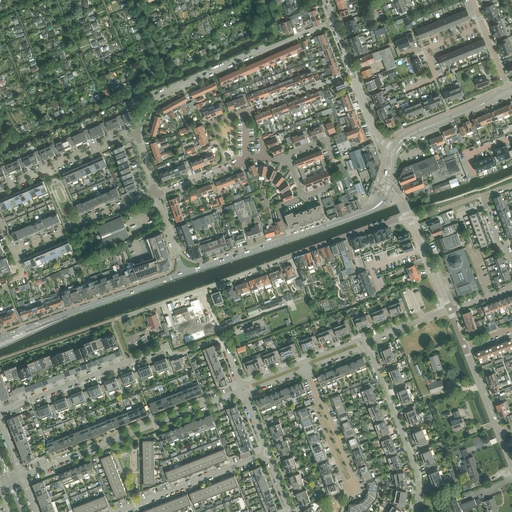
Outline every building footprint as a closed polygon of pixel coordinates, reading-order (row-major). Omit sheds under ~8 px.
[(285,0),(287,4),(284,5),(286,12),(288,11),(289,13),(294,11),(293,9),(296,8),(294,2),(293,0),(285,0)] [(403,0),(399,0),(395,2),(392,3),(394,9),(395,8),(406,4),(405,1),(404,2),(403,0)] [(498,2),(496,0),(493,0),(485,3),(486,7),(484,7),(485,10),(484,10),(486,13),(498,8),(496,9),(494,4),(498,2)] [(120,3),(122,9),(129,7),(127,1),(120,3)] [(340,12),(350,8),(348,3),(338,7),(340,11),(340,12)] [(406,7),(405,4),(406,4),(395,8),(395,10),(396,14),(397,14),(399,13),(400,15),(407,13),(406,11),(409,9),(408,7),(406,7)] [(316,9),(317,9),(315,6),(302,11),(300,12),(295,14),(295,15),(293,15),(297,23),(299,22),(297,17),(303,14),(304,17),(310,15),(311,17),(318,14),(316,9)] [(350,8),(340,12),(341,17),(350,14),(349,11),(351,10),(351,8),(350,8)] [(498,8),(486,13),(487,16),(488,16),(488,19),(491,18),(492,21),(503,16),(502,13),(500,13),(498,8)] [(470,19),(467,10),(461,12),(465,21),(470,19)] [(465,21),(461,12),(456,14),(460,23),(465,21)] [(318,14),(311,17),(312,18),(307,20),(304,21),(305,24),(307,24),(308,23),(320,19),(318,14)] [(460,23),(456,14),(451,16),(455,25),(460,23)] [(282,23),(278,25),(281,32),(285,31),(287,35),(293,33),(290,26),(294,25),(296,24),(297,23),(293,15),(285,19),(286,21),(282,23)] [(455,25),(451,16),(446,18),(450,27),(455,25)] [(492,28),(492,29),(493,32),(506,27),(504,21),(505,21),(504,17),(492,22),(494,25),(491,26),(492,28)] [(355,18),(346,22),(348,28),(357,25),(355,18)] [(450,27),(446,18),(441,20),(445,29),(450,27)] [(445,29),(441,20),(436,22),(440,31),(445,29)] [(440,31),(436,22),(431,24),(435,33),(440,31)] [(435,33),(431,24),(426,26),(430,35),(435,33)] [(348,28),(350,34),(359,31),(357,25),(348,28)] [(384,26),(374,29),(377,36),(386,33),(384,26)] [(430,35),(426,26),(421,28),(425,37),(430,35)] [(506,27),(493,32),(494,35),(495,35),(496,37),(498,36),(499,39),(511,35),(509,31),(508,32),(506,27)] [(425,37),(421,28),(416,30),(419,39),(425,37)] [(403,38),(395,41),(399,49),(403,48),(407,47),(407,46),(411,45),(410,43),(415,41),(411,32),(402,36),(403,38)] [(313,37),(315,42),(328,38),(326,33),(313,37)] [(511,39),(511,38),(511,36),(500,40),(501,44),(499,44),(500,47),(499,47),(500,50),(511,45),(511,42),(511,40),(511,39)] [(351,42),(352,47),(361,43),(366,42),(364,37),(351,42)] [(322,45),(329,43),(328,38),(315,42),(316,44),(318,43),(319,46),(321,45),(322,45)] [(487,48),(484,39),(478,41),(482,50),(487,48)] [(482,50),(478,41),(473,43),(477,52),(482,50)] [(299,43),(294,45),(297,52),(302,50),(299,43)] [(322,47),(317,48),(319,52),(331,47),(329,43),(322,45),(322,47)] [(477,52),(473,43),(468,45),(472,54),(477,52)] [(138,47),(141,53),(146,50),(143,44),(138,47)] [(294,45),(289,48),(292,55),(297,52),(294,45)] [(472,54),(468,45),(463,47),(467,56),(472,54)] [(511,45),(500,50),(502,53),(503,55),(505,55),(507,58),(511,55),(511,45)] [(367,46),(354,51),(356,56),(365,53),(364,52),(368,51),(367,46)] [(325,56),(333,53),(331,47),(319,52),(320,56),(325,54),(325,56)] [(390,47),(372,53),(375,62),(383,59),(387,70),(393,68),(397,66),(396,64),(390,47)] [(467,56),(463,47),(458,49),(462,58),(467,56)] [(289,48),(283,50),(286,57),(292,55),(289,48)] [(462,58),(458,49),(453,51),(457,60),(462,58)] [(280,51),(278,52),(281,59),(284,58),(286,57),(283,50),(281,51),(280,51)] [(457,60),(453,51),(448,53),(452,62),(457,60)] [(278,52),(273,55),(276,62),(281,59),(278,52)] [(326,57),(322,59),(323,62),(335,58),(333,53),(325,56),(326,57)] [(365,56),(357,59),(359,65),(360,68),(368,65),(367,64),(375,62),(372,53),(365,56)] [(452,62),(448,53),(443,55),(447,64),(452,62)] [(273,55),(267,57),(270,64),(276,62),(273,55)] [(415,55),(408,58),(410,62),(411,61),(415,73),(423,70),(419,58),(416,59),(416,58),(415,56),(415,55)] [(447,64),(443,55),(438,57),(442,66),(447,64)] [(267,57),(262,59),(265,66),(270,64),(267,57)] [(262,59),(257,62),(260,69),(265,66),(262,59)] [(487,59),(482,61),(487,74),(492,72),(487,59)] [(257,62),(251,64),(254,71),(260,69),(257,62)] [(330,67),(325,69),(326,72),(327,72),(339,67),(337,62),(329,65),(330,67)] [(251,64),(246,66),(249,74),(254,71),(251,64)] [(311,65),(308,66),(309,70),(310,72),(306,73),(309,81),(315,79),(312,72),(313,71),(311,65)] [(246,66),(241,69),(244,76),(246,81),(248,80),(246,75),(249,74),(246,66)] [(364,78),(372,75),(371,72),(373,71),(372,68),(370,69),(370,68),(362,72),(364,78)] [(387,70),(381,72),(383,77),(389,75),(390,79),(396,76),(393,68),(387,70)] [(241,69),(235,71),(238,78),(244,76),(241,69)] [(291,69),(289,70),(292,78),(289,80),(292,87),(297,85),(293,75),(292,71),(291,69)] [(235,71),(230,73),(233,81),(238,78),(235,71)] [(284,76),(282,72),(281,73),(281,75),(283,79),(287,89),(292,87),(289,80),(286,81),(284,75),(284,76)] [(230,73),(225,76),(228,83),(233,81),(230,73)] [(299,73),(293,75),(297,85),(302,83),(299,73)] [(300,75),(303,83),(309,81),(306,73),(300,75)] [(225,76),(219,78),(222,85),(228,83),(225,76)] [(276,85),(273,76),(270,77),(276,93),(282,91),(279,83),(276,85)] [(478,87),(485,85),(489,84),(486,76),(475,80),(478,87)] [(268,87),(271,95),(276,93),(270,77),(268,78),(271,86),(268,87)] [(373,80),(366,83),(369,91),(383,85),(379,77),(373,80)] [(262,80),(265,88),(262,90),(265,97),(270,95),(264,79),(262,80)] [(335,92),(336,92),(337,95),(338,95),(338,96),(340,95),(338,91),(346,88),(344,81),(336,84),(337,88),(334,89),(335,92)] [(254,83),(260,99),(265,97),(262,90),(259,91),(258,86),(258,87),(256,82),(254,83)] [(458,82),(453,84),(454,87),(458,98),(462,96),(461,96),(463,95),(459,85),(458,82)] [(252,84),(255,92),(252,93),(255,101),(260,99),(254,83),(252,84)] [(211,90),(209,85),(203,87),(205,93),(208,91),(211,97),(214,96),(212,93),(211,90)] [(453,85),(448,87),(449,89),(453,99),(454,99),(455,99),(458,98),(454,87),(453,85)] [(244,87),(246,93),(249,100),(250,103),(255,101),(252,93),(250,94),(246,86),(244,87)] [(453,99),(449,89),(443,91),(447,102),(451,101),(451,100),(453,99)] [(322,90),(319,91),(314,93),(318,104),(322,102),(320,99),(321,98),(321,97),(324,96),(322,90)] [(327,90),(323,92),(326,101),(329,100),(328,97),(331,96),(332,96),(331,93),(328,94),(327,90)] [(382,91),(372,95),(375,101),(384,97),(383,94),(384,93),(383,91),(382,91)] [(246,93),(237,96),(238,99),(241,106),(247,103),(246,101),(249,100),(246,93)] [(315,105),(318,104),(314,93),(309,95),(312,102),(313,102),(315,105)] [(337,101),(338,103),(341,102),(342,102),(343,102),(343,101),(350,98),(349,94),(343,96),(341,96),(342,99),(337,101)] [(309,95),(308,95),(303,97),(307,108),(308,108),(307,106),(310,105),(309,103),(312,102),(309,95)] [(443,104),(439,95),(433,97),(437,106),(439,105),(443,104)] [(188,101),(185,96),(179,99),(186,112),(188,111),(185,105),(186,105),(185,102),(188,101)] [(303,106),(304,110),(307,108),(303,97),(298,99),(301,106),(303,106)] [(387,100),(385,100),(384,97),(375,101),(377,107),(386,103),(388,103),(387,100)] [(428,99),(428,97),(428,98),(432,108),(435,107),(435,106),(437,106),(433,97),(428,99)] [(344,106),(345,106),(352,103),(350,98),(343,101),(343,102),(342,102),(341,102),(342,105),(340,106),(341,108),(343,107),(343,108),(344,107),(343,106),(344,106)] [(432,108),(428,98),(422,100),(426,110),(428,109),(428,110),(432,108)] [(186,112),(179,99),(173,102),(177,109),(182,107),(185,113),(186,112)] [(241,106),(238,99),(233,101),(235,108),(241,106)] [(298,99),(297,99),(292,101),(297,113),(301,111),(299,107),(301,106),(298,99)] [(227,103),(229,110),(235,108),(233,101),(227,103)] [(292,110),(293,114),(297,113),(292,101),(288,103),(290,110),(292,110)] [(177,109),(173,102),(168,105),(175,118),(176,117),(174,113),(175,113),(174,111),(177,109)] [(222,102),(214,105),(214,106),(217,115),(223,112),(222,109),(224,108),(222,102)] [(415,104),(415,103),(419,113),(422,112),(424,111),(421,102),(415,104)] [(292,116),(287,103),(282,105),(286,116),(289,115),(289,117),(292,116)] [(419,113),(415,103),(409,105),(413,115),(415,114),(415,115),(419,113)] [(377,110),(379,115),(388,111),(387,108),(391,106),(390,104),(377,110)] [(170,113),(173,119),(175,118),(168,105),(162,108),(164,113),(167,112),(168,114),(170,113)] [(214,105),(208,107),(208,108),(209,110),(212,117),(217,115),(214,106),(214,105)] [(286,116),(282,105),(276,107),(281,119),(282,119),(282,118),(281,114),(284,113),(285,116),(286,116)] [(413,115),(409,105),(404,107),(408,118),(412,116),(413,115)] [(506,106),(500,108),(504,117),(505,119),(510,116),(509,114),(506,106)] [(208,107),(202,110),(203,112),(206,119),(212,117),(209,110),(208,108),(208,107)] [(271,109),(274,117),(277,116),(280,123),(282,123),(281,119),(276,107),(271,109)] [(500,108),(495,110),(498,119),(504,117),(500,108)] [(273,117),(270,109),(265,111),(270,123),(272,122),(271,121),(274,120),(273,117)] [(344,119),(346,119),(357,115),(355,110),(349,112),(347,113),(348,116),(347,116),(346,117),(346,116),(344,117),(344,119)] [(489,113),(493,121),(494,124),(499,122),(498,119),(495,110),(489,113)] [(265,111),(260,113),(264,123),(265,125),(270,123),(265,111)] [(387,114),(389,113),(388,111),(379,115),(381,120),(388,117),(387,114)] [(132,122),(128,112),(119,115),(123,124),(126,123),(126,124),(132,122)] [(264,123),(260,113),(255,115),(259,127),(261,127),(262,126),(261,124),(264,123)] [(488,126),(490,125),(489,122),(493,121),(489,113),(484,115),(487,123),(488,126)] [(121,125),(123,124),(119,115),(111,119),(116,129),(121,127),(121,125)] [(161,117),(156,115),(154,122),(159,123),(162,124),(165,125),(166,122),(163,121),(163,120),(160,120),(161,117)] [(357,115),(346,119),(348,124),(350,123),(351,122),(351,123),(359,120),(357,115)] [(385,120),(386,122),(386,123),(387,124),(388,126),(389,126),(389,128),(392,127),(391,125),(392,125),(395,124),(394,120),(396,119),(396,117),(395,115),(392,116),(393,117),(385,120)] [(484,115),(479,117),(478,117),(481,125),(482,125),(487,123),(484,115)] [(472,119),(476,128),(481,125),(478,117),(472,119)] [(110,131),(116,129),(111,119),(103,122),(107,131),(109,130),(110,131)] [(471,130),(476,142),(480,140),(474,127),(472,127),(469,121),(468,121),(466,121),(466,122),(463,123),(464,126),(459,128),(462,135),(467,134),(466,132),(471,130)] [(104,133),(107,131),(103,122),(95,126),(99,136),(105,134),(104,133)] [(327,124),(326,123),(323,124),(325,130),(328,129),(330,133),(329,133),(330,133),(336,131),(335,131),(332,122),(327,124)] [(325,130),(323,124),(315,127),(318,137),(324,135),(322,131),(325,130)] [(202,125),(194,128),(196,134),(204,131),(202,125)] [(93,139),(99,136),(95,126),(86,129),(90,139),(93,137),(93,139)] [(356,143),(359,142),(366,139),(363,131),(361,126),(334,136),(340,151),(351,147),(349,140),(353,138),(353,139),(354,139),(356,143)] [(451,128),(449,129),(452,137),(454,142),(457,140),(459,139),(461,143),(464,142),(460,132),(457,133),(454,127),(453,126),(451,127),(451,128)] [(313,139),(313,140),(318,137),(315,127),(306,130),(308,136),(311,135),(313,139)] [(83,143),(88,141),(88,140),(90,139),(86,129),(78,133),(83,143)] [(449,129),(443,131),(446,139),(449,138),(451,143),(454,142),(452,137),(449,129)] [(308,136),(306,130),(298,133),(301,144),(307,142),(307,141),(306,138),(308,136)] [(198,139),(207,136),(204,131),(196,134),(198,139)] [(74,146),(76,145),(77,146),(83,143),(78,133),(70,137),(74,146)] [(301,144),(298,133),(289,137),(292,143),(294,142),(296,145),(296,146),(301,144)] [(268,141),(267,141),(270,147),(280,143),(282,142),(279,135),(277,136),(277,134),(270,136),(272,139),(268,141)] [(438,136),(436,137),(440,149),(442,149),(441,147),(442,146),(441,143),(444,142),(442,135),(441,135),(440,135),(439,136),(438,136)] [(201,145),(209,142),(207,136),(198,139),(201,145)] [(74,146),(70,137),(62,140),(66,150),(72,148),(71,147),(74,146)] [(440,149),(436,137),(433,138),(432,138),(431,139),(430,140),(432,147),(436,146),(437,148),(438,150),(440,149)] [(66,150),(62,140),(53,144),(57,153),(60,152),(60,153),(66,150)] [(156,141),(151,143),(153,150),(159,148),(161,147),(161,145),(160,143),(159,140),(156,141)] [(373,179),(375,179),(379,167),(381,162),(378,156),(376,149),(373,142),(367,145),(361,148),(368,166),(358,169),(359,172),(362,178),(365,177),(367,183),(364,184),(365,188),(369,197),(370,194),(371,191),(373,184),(374,181),(373,179)] [(57,153),(53,144),(45,147),(50,157),(55,155),(55,154),(57,153)] [(275,154),(285,150),(282,144),(272,148),(274,154),(275,154)] [(506,145),(501,148),(506,160),(511,158),(511,157),(511,156),(511,150),(509,151),(506,145)] [(116,154),(116,155),(125,151),(124,146),(114,150),(116,154)] [(211,146),(207,147),(205,148),(206,151),(209,150),(210,154),(208,155),(210,163),(216,161),(213,153),(211,146)] [(44,160),(50,157),(45,147),(37,151),(41,160),(43,159),(44,160)] [(356,170),(358,169),(368,166),(361,148),(349,153),(356,170)] [(497,155),(494,157),(497,163),(500,161),(500,160),(505,158),(506,161),(506,160),(501,148),(495,150),(497,155)] [(38,161),(41,160),(37,151),(30,154),(29,154),(33,165),(39,162),(38,161)] [(116,155),(118,160),(127,156),(125,151),(116,155)] [(321,151),(314,154),(317,161),(320,160),(322,165),(326,164),(321,151)] [(167,155),(166,152),(161,154),(155,156),(157,162),(163,160),(162,157),(167,155)] [(33,165),(29,154),(20,158),(24,167),(27,166),(27,167),(33,165)] [(202,158),(205,165),(206,165),(208,165),(208,164),(210,163),(208,155),(207,154),(202,156),(202,158)] [(303,158),(306,165),(317,161),(314,154),(303,158)] [(448,156),(443,158),(446,166),(449,175),(460,171),(454,154),(452,155),(448,156)] [(416,178),(428,173),(440,168),(437,161),(435,155),(404,167),(401,173),(399,178),(414,172),(416,178)] [(107,167),(103,156),(98,158),(102,167),(105,166),(106,168),(107,167)] [(119,165),(128,161),(127,156),(118,160),(120,165),(119,165)] [(492,156),(487,158),(491,167),(490,167),(491,170),(493,169),(492,167),(492,166),(496,165),(492,156)] [(22,168),(24,167),(20,158),(12,161),(16,172),(22,169),(22,168)] [(97,169),(102,167),(98,158),(93,160),(97,169)] [(205,165),(202,158),(196,160),(199,167),(205,165)] [(301,173),(301,174),(305,172),(302,166),(306,165),(303,158),(296,161),(301,173)] [(440,159),(437,161),(440,168),(446,166),(443,158),(440,159)] [(487,158),(483,159),(486,169),(490,167),(491,167),(487,158)] [(483,159),(478,161),(482,170),(483,170),(486,169),(483,159)] [(92,172),(97,169),(93,160),(88,162),(92,172)] [(192,167),(193,169),(199,167),(196,160),(191,162),(190,160),(187,161),(189,167),(190,168),(192,167)] [(348,167),(350,170),(354,169),(351,160),(346,162),(348,167)] [(11,174),(16,172),(12,161),(4,165),(8,174),(10,173),(11,174)] [(121,170),(130,167),(128,161),(119,165),(121,170)] [(187,161),(178,164),(179,166),(182,174),(182,173),(183,174),(185,173),(185,172),(188,171),(187,168),(189,167),(187,161)] [(478,161),(474,163),(477,172),(481,171),(482,173),(483,173),(484,173),(483,170),(482,170),(478,161)] [(87,174),(92,172),(88,162),(83,165),(87,174)] [(247,172),(249,178),(258,175),(254,164),(249,167),(250,171),(247,172)] [(259,175),(259,176),(265,177),(267,166),(261,165),(261,166),(259,166),(256,167),(255,165),(255,164),(254,164),(258,175),(259,175)] [(322,165),(324,171),(321,173),(324,180),(331,177),(326,164),(322,165)] [(83,165),(78,167),(82,176),(87,174),(83,165)] [(182,174),(179,166),(173,169),(175,176),(182,174)] [(267,167),(267,166),(265,177),(267,177),(266,178),(272,181),(276,171),(271,168),(271,169),(267,168),(267,167)] [(82,176),(78,167),(73,169),(77,178),(82,176)] [(122,176),(131,172),(130,167),(121,170),(123,175),(122,176)] [(166,171),(169,178),(175,176),(173,169),(169,170),(169,168),(166,169),(166,171)] [(73,169),(68,171),(72,180),(73,183),(78,180),(77,178),(73,169)] [(345,169),(338,171),(345,189),(347,194),(349,200),(350,200),(355,211),(357,210),(362,208),(360,204),(358,198),(357,199),(355,200),(353,195),(357,193),(354,184),(348,170),(345,169)] [(63,173),(67,182),(72,180),(68,171),(63,173)] [(166,171),(163,172),(163,171),(160,172),(163,181),(166,180),(166,181),(169,179),(169,178),(166,171)] [(276,171),(277,171),(276,171),(272,181),(274,182),(273,183),(277,186),(284,178),(280,174),(279,174),(279,175),(276,173),(276,171)] [(124,181),(133,177),(131,172),(122,176),(124,180),(124,181)] [(245,179),(246,178),(243,172),(238,174),(241,183),(242,183),(241,183),(246,181),(245,179)] [(306,186),(306,187),(313,184),(310,177),(307,178),(305,172),(301,174),(306,186)] [(399,178),(401,185),(402,186),(407,184),(407,182),(416,179),(416,178),(414,172),(399,178)] [(324,180),(321,173),(310,177),(313,184),(324,180)] [(232,176),(236,185),(241,183),(238,174),(232,176)] [(230,188),(231,187),(230,185),(233,183),(234,186),(235,189),(237,188),(236,185),(232,176),(227,178),(230,188)] [(421,176),(417,177),(418,180),(414,182),(416,189),(425,186),(421,176)] [(125,186),(135,182),(133,177),(124,181),(126,186),(125,186)] [(227,186),(228,189),(230,188),(227,178),(221,180),(224,187),(227,186)] [(284,179),(285,178),(284,178),(277,186),(279,188),(278,188),(281,193),(290,187),(287,182),(286,182),(283,180),(284,178),(284,179)] [(457,178),(450,180),(453,187),(459,185),(457,178)] [(216,182),(218,189),(224,187),(221,180),(216,182)] [(436,193),(453,187),(450,180),(434,187),(436,193)] [(48,193),(47,191),(43,181),(38,184),(43,195),(48,193)] [(125,186),(128,191),(136,188),(135,182),(125,186)] [(358,194),(364,191),(360,182),(354,184),(357,193),(358,194)] [(407,184),(402,186),(405,194),(416,189),(414,182),(409,183),(407,184)] [(205,185),(206,186),(208,193),(209,195),(215,193),(211,184),(209,185),(209,183),(205,185)] [(38,184),(33,186),(37,195),(38,197),(43,195),(38,184)] [(32,197),(37,195),(33,186),(28,188),(32,197)] [(200,188),(203,195),(208,193),(206,186),(200,188)] [(290,187),(281,193),(282,195),(281,195),(284,201),(293,197),(294,197),(291,191),(289,188),(290,187)] [(27,199),(32,197),(28,188),(23,190),(27,199)] [(120,197),(116,188),(111,190),(115,199),(120,197)] [(203,195),(200,188),(195,190),(198,197),(203,195)] [(18,192),(22,201),(23,204),(28,202),(27,199),(23,190),(18,192)] [(110,201),(115,199),(111,190),(106,192),(110,201)] [(196,201),(195,198),(198,197),(195,190),(189,192),(190,195),(189,196),(192,202),(196,201)] [(17,204),(22,201),(18,192),(13,194),(17,204)] [(105,204),(110,201),(106,192),(101,194),(105,204)] [(18,206),(17,204),(13,194),(9,196),(12,206),(13,206),(13,208),(18,206)] [(100,206),(105,204),(101,194),(96,196),(100,206)] [(350,200),(349,200),(347,194),(342,196),(348,213),(353,211),(353,212),(355,211),(350,200)] [(503,201),(501,195),(493,198),(496,204),(503,201)] [(9,196),(4,199),(8,208),(12,206),(9,196)] [(96,208),(100,206),(96,196),(92,199),(96,208)] [(169,200),(171,205),(178,203),(181,202),(179,196),(169,200)] [(348,213),(342,196),(339,197),(341,203),(336,204),(335,202),(334,202),(335,205),(336,210),(339,217),(348,213)] [(91,210),(96,208),(92,199),(87,201),(91,210)] [(250,218),(243,200),(234,203),(240,222),(250,218)] [(503,201),(496,204),(498,209),(505,207),(507,206),(505,200),(503,201)] [(86,212),(91,210),(87,201),(82,203),(86,212)] [(178,203),(171,205),(173,211),(180,208),(178,203),(181,202),(178,203)] [(82,203),(76,205),(80,214),(86,212),(82,203)] [(325,218),(325,217),(326,217),(325,217),(321,204),(316,206),(317,208),(314,209),(314,207),(309,208),(310,210),(308,211),(307,209),(303,211),(303,213),(301,214),(300,212),(296,214),(297,215),(294,216),(293,212),(285,215),(290,228),(294,226),(295,229),(301,226),(302,226),(308,224),(309,223),(314,221),(316,221),(321,219),(322,218),(323,219),(324,219),(325,219),(325,218)] [(234,211),(231,205),(225,207),(227,214),(234,211)] [(337,212),(336,211),(335,207),(326,210),(328,213),(327,214),(330,220),(339,217),(337,212)] [(505,207),(498,209),(500,215),(507,212),(505,207)] [(278,211),(273,213),(275,222),(276,224),(279,234),(285,232),(284,230),(278,211)] [(447,212),(442,214),(446,224),(451,222),(448,215),(447,212)] [(478,212),(469,215),(471,220),(480,217),(478,212)] [(509,218),(507,212),(500,215),(502,221),(509,218)] [(61,223),(57,213),(52,216),(56,225),(61,223)] [(183,216),(185,216),(184,213),(182,214),(175,216),(177,222),(184,219),(183,216)] [(97,224),(106,244),(129,235),(123,221),(126,220),(124,216),(121,217),(120,214),(97,224)] [(56,225),(52,216),(47,218),(51,227),(56,225)] [(261,222),(258,216),(253,217),(255,221),(254,221),(256,227),(251,228),(252,230),(247,232),(250,238),(265,233),(261,222)] [(36,220),(37,222),(41,231),(46,229),(42,220),(41,217),(36,220)] [(46,229),(51,227),(47,218),(42,220),(46,229)] [(229,247),(236,245),(234,237),(233,234),(231,230),(227,218),(223,220),(224,223),(227,234),(225,235),(229,247)] [(269,225),(267,226),(271,236),(275,235),(279,234),(276,224),(274,225),(272,218),(268,219),(269,221),(267,221),(269,225)] [(511,224),(509,218),(502,221),(504,226),(511,224)] [(432,230),(440,226),(442,226),(440,219),(438,220),(431,223),(429,223),(430,226),(431,229),(432,229),(432,230)] [(36,233),(41,231),(37,222),(32,224),(36,233)] [(187,223),(178,226),(180,233),(189,230),(194,228),(193,227),(189,228),(187,223)] [(442,234),(444,237),(457,233),(461,231),(458,223),(444,228),(444,227),(441,228),(440,226),(432,230),(431,231),(432,233),(433,233),(434,236),(440,234),(440,235),(442,234)] [(31,236),(36,233),(32,224),(27,226),(31,236)] [(26,238),(31,236),(27,226),(22,228),(26,238)] [(389,227),(383,229),(387,241),(387,240),(387,239),(392,237),(392,236),(391,233),(389,228),(389,227)] [(21,240),(26,238),(22,228),(17,231),(21,240)] [(383,229),(378,231),(382,242),(387,241),(383,229)] [(189,230),(180,233),(183,239),(191,236),(189,230)] [(12,233),(16,242),(21,240),(17,231),(12,233)] [(378,231),(372,233),(376,244),(382,242),(378,231)] [(244,233),(240,235),(239,232),(236,233),(233,234),(234,237),(237,243),(246,240),(244,233)] [(400,242),(401,241),(410,238),(408,232),(398,236),(400,242)] [(149,237),(157,259),(133,267),(137,279),(138,279),(143,277),(142,276),(144,275),(145,276),(150,275),(149,273),(151,273),(152,274),(159,272),(158,270),(161,269),(161,271),(164,270),(167,269),(169,268),(169,265),(171,264),(170,264),(171,264),(169,258),(168,258),(167,258),(167,255),(169,254),(166,247),(165,247),(164,246),(166,245),(164,240),(162,240),(162,239),(163,238),(162,233),(149,237)] [(372,233),(367,235),(371,246),(376,244),(372,233)] [(461,244),(457,233),(444,237),(437,240),(441,251),(461,244)] [(219,236),(224,249),(228,248),(225,237),(224,234),(220,236),(219,236)] [(362,236),(361,236),(365,248),(366,247),(365,246),(370,244),(371,246),(367,235),(362,236)] [(183,239),(185,246),(188,244),(193,243),(191,236),(183,239)] [(361,236),(356,238),(360,249),(365,248),(361,236)] [(208,240),(212,253),(216,252),(212,241),(212,238),(208,240)] [(356,238),(350,240),(354,250),(360,248),(360,249),(356,238)] [(410,238),(401,241),(403,246),(412,243),(410,238)] [(488,239),(479,242),(481,247),(490,244),(488,239)] [(64,242),(63,242),(68,251),(73,249),(69,240),(64,242)] [(212,253),(208,240),(204,241),(204,242),(208,254),(212,253)] [(347,240),(344,240),(336,243),(340,254),(343,261),(353,258),(347,240)] [(63,242),(59,244),(63,254),(68,251),(63,242)] [(192,260),(196,259),(202,257),(199,246),(201,246),(200,245),(199,242),(189,245),(190,249),(189,249),(192,260)] [(208,254),(204,242),(200,243),(204,256),(208,254)] [(331,245),(330,245),(333,255),(334,254),(334,256),(340,254),(336,243),(331,245)] [(412,243),(403,246),(405,252),(414,249),(412,243)] [(54,246),(53,246),(58,256),(63,254),(59,244),(54,246)] [(319,249),(322,258),(327,256),(329,262),(331,261),(332,263),(336,261),(334,257),(333,255),(330,245),(324,247),(319,249)] [(49,249),(53,258),(58,256),(53,246),(49,249)] [(122,254),(121,252),(120,247),(119,247),(120,248),(114,250),(116,256),(122,254)] [(455,286),(456,288),(455,288),(456,291),(459,297),(472,292),(476,291),(478,290),(482,289),(477,276),(474,277),(464,248),(446,254),(444,258),(450,275),(451,274),(455,286)] [(44,251),(44,250),(49,262),(54,260),(53,258),(49,249),(44,251)] [(312,251),(316,262),(322,261),(318,249),(312,251)] [(39,253),(43,264),(44,264),(49,262),(44,250),(43,250),(44,251),(39,253)] [(313,265),(314,264),(310,252),(304,254),(307,264),(308,267),(309,270),(315,269),(313,265)] [(34,255),(38,266),(43,264),(39,253),(34,255)] [(7,257),(5,258),(4,255),(0,257),(0,267),(9,263),(7,257)] [(34,255),(29,257),(33,266),(34,268),(38,266),(34,255)] [(294,257),(295,258),(298,268),(304,266),(304,265),(304,264),(302,264),(299,256),(294,257)] [(491,262),(496,261),(497,264),(504,262),(506,261),(505,259),(504,260),(502,256),(498,257),(495,259),(492,260),(491,260),(491,262)] [(24,259),(28,268),(33,266),(29,257),(24,259)] [(344,262),(346,268),(353,266),(351,260),(344,262)] [(507,264),(506,265),(504,262),(497,264),(493,266),(493,268),(498,266),(499,269),(495,271),(508,266),(507,264)] [(10,270),(12,269),(9,263),(0,267),(0,271),(1,273),(0,273),(0,274),(1,277),(12,273),(10,270)] [(131,281),(137,279),(133,267),(132,264),(128,266),(129,269),(127,270),(131,281)] [(406,270),(408,270),(409,273),(418,270),(416,266),(415,266),(414,264),(405,268),(406,270)] [(292,265),(288,267),(287,266),(285,267),(285,268),(286,273),(284,274),(286,280),(297,276),(295,273),(294,270),(293,270),(292,265)] [(501,275),(494,278),(510,272),(509,270),(508,270),(506,267),(508,266),(495,271),(495,273),(500,272),(501,275)] [(345,269),(341,271),(343,276),(355,272),(354,267),(346,270),(345,269)] [(125,283),(131,281),(127,270),(127,268),(124,268),(125,269),(121,271),(125,283)] [(113,287),(119,285),(114,269),(108,271),(113,287)] [(276,271),(275,271),(279,282),(283,280),(283,279),(284,278),(281,269),(278,270),(277,270),(276,270),(276,271)] [(117,270),(115,271),(119,285),(125,283),(121,271),(118,273),(117,270)] [(367,270),(357,274),(358,278),(368,275),(367,270)] [(419,274),(418,270),(409,273),(410,277),(409,277),(410,280),(415,278),(416,281),(421,279),(420,276),(419,276),(418,274),(419,274)] [(108,271),(102,273),(103,278),(107,289),(113,287),(108,271)] [(279,282),(275,271),(274,271),(272,272),(269,273),(274,285),(279,283),(279,282)] [(508,273),(510,272),(494,278),(496,283),(499,282),(498,279),(502,277),(503,281),(511,277),(511,276),(511,275),(510,276),(508,273)] [(102,273),(96,275),(98,283),(101,291),(107,289),(103,278),(102,273)] [(261,276),(266,288),(272,286),(267,274),(265,275),(264,275),(262,275),(262,276),(261,276)] [(96,275),(90,277),(92,282),(91,282),(95,293),(98,292),(101,291),(98,283),(96,275)] [(360,283),(370,279),(368,275),(358,278),(357,279),(359,283),(360,283)] [(255,278),(255,279),(258,288),(264,286),(260,276),(258,278),(257,277),(256,278),(255,278)] [(252,280),(249,281),(252,290),(258,288),(255,279),(254,279),(253,279),(252,279),(252,280)] [(300,287),(301,290),(305,289),(302,281),(301,279),(297,280),(299,287),(300,287)] [(95,293),(91,282),(86,284),(89,295),(95,293)] [(242,283),(241,284),(245,294),(249,293),(248,291),(250,291),(247,282),(244,283),(244,282),(242,283)] [(83,297),(89,295),(86,284),(82,285),(79,286),(83,297)] [(236,286),(237,290),(239,296),(240,296),(245,294),(241,284),(240,284),(239,284),(238,285),(236,286)] [(68,290),(67,290),(71,302),(77,299),(73,288),(72,286),(68,287),(69,290),(68,290)] [(83,297),(79,286),(73,288),(77,299),(83,297)] [(239,296),(237,290),(233,291),(232,287),(225,289),(228,297),(231,296),(232,298),(235,297),(236,300),(235,300),(235,301),(241,299),(240,298),(240,296),(239,296)] [(363,292),(362,292),(364,297),(365,297),(371,294),(372,297),(376,296),(375,293),(373,288),(363,292)] [(64,289),(65,291),(61,292),(61,293),(63,297),(65,304),(71,302),(67,290),(68,290),(67,289),(64,289)] [(215,303),(216,303),(217,306),(223,303),(222,301),(223,301),(220,291),(219,292),(219,291),(214,293),(212,294),(215,303)] [(293,299),(291,292),(284,294),(286,301),(293,299)] [(53,294),(53,296),(57,306),(62,304),(59,295),(57,296),(56,293),(53,294)] [(40,294),(34,296),(36,301),(40,312),(46,310),(42,299),(40,294)] [(48,298),(48,297),(47,297),(51,308),(57,306),(53,296),(48,298)] [(51,308),(47,297),(42,299),(46,310),(51,308)] [(273,301),(270,297),(269,298),(273,307),(279,304),(277,299),(273,301)] [(269,298),(270,300),(264,302),(267,309),(273,307),(269,298)] [(505,298),(501,300),(503,307),(506,306),(507,309),(509,308),(505,298)] [(192,306),(187,308),(188,311),(193,309),(194,313),(195,313),(201,310),(202,310),(198,299),(193,301),(191,302),(190,302),(191,303),(192,306)] [(504,309),(503,307),(501,300),(496,301),(500,311),(504,309)] [(23,301),(18,302),(20,310),(23,318),(24,318),(25,318),(26,317),(29,316),(26,308),(23,301)] [(36,301),(31,303),(32,306),(34,314),(40,312),(36,301)] [(402,301),(399,302),(394,304),(397,313),(400,312),(403,311),(406,310),(402,301)] [(498,312),(500,311),(496,301),(492,303),(494,310),(497,309),(498,312)] [(395,314),(397,313),(394,304),(388,306),(385,307),(389,316),(392,315),(395,314)] [(490,322),(488,323),(489,326),(489,325),(491,331),(497,329),(496,325),(494,322),(495,322),(494,321),(492,315),(488,304),(483,306),(486,315),(488,319),(490,322)] [(176,315),(173,316),(175,323),(179,322),(177,318),(184,316),(186,320),(191,318),(188,311),(187,308),(187,306),(183,308),(182,308),(174,311),(176,315)] [(259,312),(257,306),(250,308),(253,314),(259,312)] [(383,308),(377,310),(381,320),(383,318),(383,319),(386,318),(386,317),(389,316),(385,307),(383,308)] [(10,323),(17,320),(13,309),(6,311),(7,314),(10,323)] [(371,313),(369,314),(372,323),(375,322),(378,321),(381,320),(377,310),(371,313)] [(465,319),(473,316),(471,311),(463,314),(463,316),(463,317),(464,319),(465,319)] [(10,323),(7,314),(0,316),(3,325),(10,323)] [(160,325),(156,314),(147,317),(149,323),(147,324),(149,329),(151,328),(151,329),(160,325)] [(366,315),(360,317),(364,326),(367,325),(369,324),(372,323),(369,314),(366,315)] [(467,324),(467,325),(475,322),(473,316),(465,319),(466,322),(465,322),(466,325),(467,324)] [(358,328),(361,327),(364,326),(360,317),(356,319),(355,318),(355,317),(354,317),(353,317),(352,317),(350,317),(355,329),(358,328)] [(253,325),(245,328),(248,335),(253,334),(254,336),(257,335),(259,334),(260,334),(262,333),(263,333),(261,327),(265,326),(262,318),(252,321),(253,325)] [(344,322),(344,323),(339,325),(343,334),(346,333),(349,332),(352,331),(347,319),(345,320),(344,320),(344,321),(344,322)] [(475,322),(467,325),(468,327),(467,328),(468,331),(469,330),(469,331),(476,328),(477,329),(481,327),(479,321),(475,322)] [(164,332),(160,333),(162,337),(169,334),(169,333),(165,323),(162,324),(164,332)] [(334,327),(331,329),(335,338),(337,336),(337,337),(340,336),(340,335),(343,334),(339,325),(334,327)] [(328,330),(328,329),(323,332),(326,341),(329,340),(332,339),(335,338),(331,329),(328,330)] [(203,330),(184,337),(186,343),(205,336),(203,330)] [(316,332),(314,333),(315,335),(314,335),(318,344),(321,343),(323,342),(326,341),(323,332),(317,334),(316,332)] [(115,340),(113,334),(108,336),(111,345),(112,348),(119,345),(116,339),(115,340)] [(315,345),(318,344),(314,335),(312,336),(311,336),(306,338),(309,347),(312,346),(315,345)] [(101,337),(105,347),(111,345),(108,336),(102,339),(101,337)] [(96,339),(99,348),(104,346),(105,348),(105,347),(101,337),(96,339)] [(309,347),(306,338),(300,340),(300,341),(299,338),(296,339),(301,351),(304,350),(307,349),(309,347)] [(96,339),(90,341),(93,350),(95,354),(100,352),(99,348),(96,339)] [(90,341),(85,343),(88,352),(93,350),(90,341)] [(502,352),(508,349),(505,342),(499,344),(502,352)] [(294,343),(291,344),(285,346),(289,356),(291,354),(291,355),(294,354),(294,353),(297,352),(294,343)] [(381,353),(380,354),(382,357),(392,353),(390,348),(391,348),(390,344),(381,347),(382,351),(380,351),(381,353)] [(496,354),(502,352),(499,344),(494,346),(496,354)] [(79,347),(83,356),(89,354),(88,352),(85,345),(79,347)] [(213,345),(203,349),(205,355),(215,351),(213,345)] [(279,349),(277,350),(280,359),(283,358),(286,357),(289,356),(285,346),(279,349)] [(494,346),(488,348),(491,356),(496,354),(494,346)] [(77,356),(77,358),(83,356),(79,347),(74,350),(77,356)] [(71,359),(77,356),(74,350),(73,348),(68,350),(71,359)] [(485,358),(491,356),(488,348),(482,350),(485,358)] [(62,352),(65,361),(71,359),(68,350),(62,352)] [(274,351),(268,353),(272,362),(275,361),(278,360),(277,360),(280,359),(277,350),(274,351)] [(476,352),(479,360),(485,358),(482,350),(476,352)] [(207,360),(217,356),(215,351),(205,355),(207,360)] [(267,351),(259,354),(260,356),(263,365),(266,364),(266,365),(269,363),(272,362),(268,353),(267,351)] [(56,354),(60,363),(65,361),(62,352),(56,354)] [(395,358),(394,358),(392,353),(382,357),(383,360),(384,360),(385,362),(386,362),(388,365),(397,361),(395,358)] [(56,354),(51,356),(54,365),(60,363),(56,354)] [(263,365),(260,356),(259,354),(251,357),(251,359),(255,369),(258,368),(261,367),(261,366),(263,365)] [(442,369),(437,354),(429,357),(431,362),(434,372),(442,369)] [(51,356),(45,359),(48,366),(53,364),(54,365),(51,356)] [(184,356),(174,360),(174,359),(171,360),(175,371),(183,368),(182,363),(182,362),(183,361),(183,360),(183,359),(183,358),(183,357),(184,357),(184,356)] [(209,366),(219,362),(217,356),(207,360),(209,366)] [(167,359),(166,358),(160,360),(164,370),(170,368),(171,372),(175,370),(175,371),(171,360),(170,358),(167,359)] [(361,369),(366,367),(363,358),(358,360),(361,369)] [(45,359),(40,361),(42,368),(48,366),(45,359)] [(250,371),(252,370),(255,369),(251,359),(246,362),(243,363),(246,372),(249,371),(250,371)] [(155,362),(156,364),(153,365),(155,371),(158,370),(159,372),(164,370),(160,360),(155,362)] [(356,371),(361,369),(358,360),(353,362),(356,371)] [(40,361),(34,363),(37,370),(42,368),(40,361)] [(211,371),(221,367),(219,362),(209,366),(211,371)] [(356,371),(353,362),(348,364),(351,373),(356,371)] [(34,363),(28,365),(31,372),(37,370),(34,363)] [(150,366),(149,364),(144,367),(148,377),(153,374),(152,372),(155,371),(153,365),(150,366)] [(351,373),(348,364),(343,366),(346,375),(351,373)] [(388,372),(389,374),(388,374),(390,378),(400,374),(398,368),(399,368),(398,364),(389,368),(390,371),(388,372)] [(23,367),(26,376),(27,379),(28,379),(33,377),(31,372),(28,365),(23,367)] [(346,375),(343,366),(338,368),(341,377),(346,375)] [(23,367),(17,369),(19,374),(21,378),(26,376),(23,367)] [(138,369),(139,370),(136,372),(138,378),(141,377),(142,379),(148,377),(144,367),(138,369)] [(213,376),(223,372),(221,367),(211,371),(213,376)] [(17,368),(11,370),(14,377),(19,374),(17,369),(17,368)] [(341,377),(338,368),(333,370),(336,379),(341,377)] [(11,370),(5,372),(7,375),(8,379),(14,377),(11,370)] [(333,370),(328,372),(332,384),(337,382),(336,379),(333,370)] [(133,373),(133,371),(127,373),(131,383),(137,381),(136,379),(138,378),(136,372),(133,373)] [(226,378),(223,372),(213,376),(215,382),(226,378)] [(328,372),(323,374),(327,385),(332,384),(328,372)] [(124,383),(125,385),(131,383),(127,373),(121,375),(122,377),(119,378),(122,384),(124,383)] [(493,373),(486,376),(488,382),(495,379),(498,378),(495,373),(493,373)] [(0,374),(0,395),(2,400),(10,397),(8,393),(6,387),(5,385),(5,383),(2,377),(1,374),(0,374)] [(322,388),(327,385),(323,374),(317,376),(322,388)] [(403,378),(402,379),(400,374),(390,378),(391,381),(392,381),(393,383),(394,382),(396,385),(405,382),(403,378)] [(116,377),(110,380),(114,390),(115,391),(123,388),(122,384),(119,378),(116,379),(116,377)] [(218,387),(228,383),(226,378),(215,382),(218,387)] [(488,382),(490,388),(497,385),(500,384),(498,378),(495,379),(488,382)] [(105,384),(102,385),(105,391),(107,396),(110,395),(109,392),(114,390),(110,380),(105,382),(105,384)] [(431,394),(444,389),(441,380),(428,385),(431,394)] [(198,382),(192,384),(193,387),(197,395),(202,393),(198,382)] [(306,391),(302,382),(297,384),(301,395),(301,394),(306,392),(306,391)] [(362,397),(364,396),(374,393),(371,387),(370,387),(368,383),(358,387),(362,397)] [(100,386),(99,384),(93,386),(97,396),(103,394),(102,392),(105,391),(102,385),(100,386)] [(297,384),(292,386),(296,397),(301,395),(297,384)] [(396,392),(397,394),(396,395),(398,398),(408,394),(406,389),(407,389),(406,385),(397,388),(398,392),(396,392)] [(490,388),(492,393),(500,391),(497,385),(490,388)] [(88,388),(88,390),(86,391),(88,397),(91,396),(92,398),(97,396),(93,386),(88,388)] [(296,397),(292,386),(287,388),(290,397),(291,399),(296,397)] [(188,388),(187,387),(182,389),(186,399),(191,397),(188,388)] [(197,395),(193,387),(188,389),(188,388),(191,397),(197,395)] [(290,397),(287,388),(282,390),(285,399),(290,397)] [(177,391),(178,393),(181,401),(186,399),(182,389),(177,391)] [(281,403),(286,401),(285,399),(282,390),(277,392),(280,401),(281,403)] [(82,391),(77,393),(81,403),(86,401),(88,404),(90,403),(88,397),(86,391),(83,392),(82,391)] [(280,401),(277,392),(272,394),(276,405),(281,403),(280,401)] [(71,395),(72,397),(69,398),(71,404),(74,403),(75,405),(81,403),(77,393),(71,395)] [(181,401),(178,393),(172,395),(175,403),(181,401)] [(376,398),(374,393),(364,396),(367,405),(370,404),(376,401),(375,399),(376,398)] [(276,405),(272,394),(267,396),(270,405),(271,407),(276,405)] [(333,401),(331,401),(333,406),(343,402),(340,394),(331,397),(333,401)] [(411,399),(410,399),(408,394),(398,398),(399,401),(400,401),(401,403),(402,403),(404,406),(413,402),(411,399)] [(167,397),(166,395),(161,397),(165,408),(170,406),(167,397)] [(175,403),(172,395),(167,397),(170,406),(175,403)] [(267,396),(262,398),(265,406),(266,409),(271,407),(270,405),(267,396)] [(66,399),(65,397),(60,399),(64,409),(69,407),(70,409),(73,408),(71,404),(69,398),(66,399)] [(160,410),(165,408),(161,397),(155,399),(160,410)] [(261,412),(266,409),(265,406),(262,398),(256,400),(260,409),(261,412)] [(54,401),(55,403),(52,404),(55,410),(57,409),(58,412),(64,409),(60,399),(54,401)] [(151,403),(154,412),(160,410),(155,399),(150,401),(151,403)] [(371,407),(368,408),(370,413),(380,409),(378,404),(377,404),(376,401),(370,404),(371,407)] [(498,404),(496,405),(498,411),(506,408),(509,407),(506,401),(502,403),(501,401),(498,403),(498,404)] [(338,414),(347,411),(343,402),(333,406),(335,411),(336,411),(338,414)] [(49,404),(43,406),(47,416),(52,414),(54,418),(57,416),(55,410),(52,404),(49,405),(49,404)] [(143,404),(138,406),(142,417),(147,415),(143,404)] [(236,405),(226,409),(228,415),(238,411),(236,405)] [(405,415),(404,415),(406,419),(416,414),(414,409),(415,409),(414,405),(405,409),(406,412),(404,413),(405,415)] [(38,417),(41,416),(41,418),(47,416),(43,406),(38,408),(38,410),(35,411),(38,417)] [(138,406),(132,408),(136,419),(142,417),(138,406)] [(298,410),(294,412),(297,420),(301,419),(311,415),(309,410),(308,411),(307,407),(298,410)] [(131,421),(136,419),(132,408),(127,410),(131,421)] [(508,410),(507,410),(506,408),(498,411),(500,416),(503,415),(503,417),(506,416),(506,414),(509,413),(508,410)] [(382,415),(380,409),(370,413),(373,422),(382,418),(381,415),(382,415)] [(127,410),(122,412),(126,423),(131,421),(127,410)] [(451,421),(453,428),(454,428),(455,430),(457,429),(457,427),(464,424),(462,417),(461,418),(460,416),(461,416),(459,410),(453,412),(455,418),(455,417),(456,419),(451,421)] [(230,420),(241,416),(238,411),(228,415),(230,420)] [(340,423),(350,419),(347,411),(338,414),(339,418),(338,418),(340,423)] [(122,412),(116,414),(121,425),(126,423),(122,412)] [(416,414),(406,419),(407,422),(408,422),(409,424),(410,423),(412,426),(421,423),(423,422),(422,418),(421,418),(419,413),(416,414)] [(18,416),(9,419),(11,425),(20,421),(23,420),(21,414),(18,416)] [(112,419),(115,427),(121,425),(116,414),(111,416),(112,419)] [(211,415),(206,417),(210,428),(215,426),(214,423),(211,415)] [(312,420),(313,420),(311,415),(301,419),(304,427),(313,424),(312,420)] [(232,425),(243,421),(241,416),(230,420),(232,425)] [(206,417),(201,419),(205,430),(210,428),(206,417)] [(106,418),(100,420),(105,431),(110,429),(107,421),(106,418)] [(382,418),(373,422),(377,430),(387,426),(384,420),(383,421),(382,418)] [(112,419),(107,421),(110,429),(115,427),(112,419)] [(201,419),(196,421),(200,432),(205,430),(201,419)] [(344,431),(353,428),(350,419),(340,423),(342,428),(343,428),(344,431)] [(99,433),(105,431),(100,420),(95,423),(99,433)] [(271,426),(270,427),(272,432),(282,428),(279,420),(270,423),(271,426)] [(13,430),(22,426),(20,421),(11,425),(13,430)] [(194,431),(195,434),(200,432),(196,421),(190,423),(194,431)] [(234,431),(245,427),(243,421),(232,425),(234,431)] [(95,423),(90,425),(91,427),(94,435),(99,433),(95,423)] [(194,431),(190,423),(185,425),(190,436),(189,433),(194,431)] [(313,424),(304,427),(307,436),(318,432),(316,427),(314,427),(313,424)] [(13,430),(15,435),(24,432),(27,430),(25,425),(22,426),(13,430)] [(185,425),(180,427),(185,438),(190,436),(185,425)] [(389,432),(387,426),(377,430),(379,435),(378,436),(379,439),(389,435),(388,432),(389,432)] [(413,435),(412,436),(414,439),(424,435),(422,430),(423,430),(422,426),(413,429),(414,432),(413,433),(413,435)] [(89,437),(94,435),(91,427),(85,429),(89,437)] [(185,438),(180,427),(175,429),(179,437),(180,440),(185,438)] [(237,436),(247,432),(245,427),(234,431),(237,436)] [(282,435),(284,434),(282,428),(272,432),(274,438),(275,437),(276,440),(283,438),(282,435)] [(345,435),(346,440),(357,436),(353,428),(344,431),(346,435),(345,435)] [(83,440),(89,437),(85,429),(80,431),(83,440)] [(174,439),(179,437),(175,429),(170,431),(174,439)] [(83,440),(80,431),(75,433),(78,442),(83,440)] [(174,439),(170,431),(165,433),(169,441),(170,444),(175,442),(174,439)] [(15,435),(18,441),(27,437),(24,432),(15,435)] [(247,432),(237,436),(238,439),(236,440),(236,442),(239,441),(249,437),(247,432)] [(318,437),(319,437),(318,432),(307,436),(311,444),(320,441),(318,437)] [(78,442),(75,433),(69,435),(73,444),(78,442)] [(160,435),(163,443),(169,441),(165,433),(160,435)] [(73,444),(69,435),(64,437),(67,446),(73,444)] [(379,439),(380,442),(381,441),(383,447),(393,443),(391,437),(390,438),(389,435),(379,439)] [(427,440),(426,440),(424,435),(414,439),(415,442),(416,442),(417,444),(418,444),(420,447),(429,443),(427,440)] [(360,444),(357,436),(346,440),(348,445),(350,444),(351,448),(360,444)] [(18,441),(20,446),(29,442),(27,437),(18,441)] [(67,446),(64,437),(59,439),(62,448),(67,446)] [(241,446),(251,442),(249,437),(239,441),(236,442),(238,447),(241,446)] [(288,437),(283,439),(283,438),(276,440),(278,443),(276,443),(279,449),(289,445),(287,441),(289,440),(288,437)] [(54,441),(52,439),(47,441),(48,444),(51,452),(57,450),(53,442),(54,441)] [(53,442),(57,450),(62,448),(59,439),(54,441),(53,442)] [(322,444),(321,444),(320,441),(311,444),(314,453),(324,449),(322,444)] [(20,446),(22,451),(31,448),(29,442),(20,446)] [(251,442),(241,446),(241,447),(239,448),(240,452),(241,452),(243,451),(243,452),(253,448),(251,442)] [(395,448),(393,443),(383,447),(387,455),(385,456),(395,452),(394,449),(395,448)] [(352,451),(351,452),(353,457),(363,453),(360,444),(351,448),(352,451)] [(288,452),(291,451),(289,445),(279,449),(281,455),(282,454),(283,457),(289,455),(288,452)] [(421,456),(422,460),(432,455),(430,450),(431,450),(430,446),(421,450),(422,453),(421,454),(421,456)] [(33,453),(31,448),(22,451),(24,456),(33,453)] [(223,461),(228,459),(224,449),(219,450),(223,461)] [(325,454),(326,454),(324,449),(314,453),(317,461),(326,457),(325,454)] [(219,462),(223,461),(219,450),(215,452),(219,462)] [(33,453),(24,456),(26,462),(35,458),(38,457),(36,452),(33,453)] [(219,462),(215,452),(210,454),(214,464),(219,462)] [(384,456),(385,459),(388,458),(390,464),(400,460),(398,454),(397,454),(395,452),(385,456),(384,456)] [(357,465),(366,461),(363,453),(353,457),(355,462),(356,461),(357,465)] [(464,464),(462,465),(465,472),(469,471),(476,468),(473,460),(474,459),(473,457),(469,458),(467,454),(467,453),(463,455),(463,456),(465,459),(463,460),(464,464)] [(111,454),(101,458),(102,463),(113,459),(111,454)] [(214,464),(210,454),(206,456),(210,466),(214,464)] [(290,457),(290,456),(289,455),(283,457),(284,460),(283,460),(285,466),(295,462),(293,456),(290,457)] [(435,460),(434,461),(432,455),(422,460),(423,463),(424,463),(425,465),(426,464),(428,467),(437,464),(435,460)] [(210,466),(206,456),(201,457),(205,468),(210,466)] [(205,468),(201,457),(197,459),(201,469),(205,468)] [(329,460),(328,461),(326,457),(317,461),(321,469),(331,465),(329,460)] [(113,459),(102,463),(104,466),(104,467),(114,463),(114,462),(113,459)] [(192,461),(196,471),(201,469),(197,459),(192,461)] [(401,466),(402,465),(400,460),(390,464),(392,469),(395,468),(396,471),(402,468),(401,466)] [(196,471),(192,461),(188,463),(192,473),(196,471)] [(358,468),(360,473),(370,469),(366,461),(357,465),(359,468),(358,468)] [(94,470),(90,462),(85,464),(89,475),(96,473),(94,470)] [(295,469),(297,467),(295,462),(285,466),(287,471),(288,471),(290,474),(296,471),(295,469)] [(114,463),(104,467),(106,472),(116,468),(114,463)] [(192,473),(188,463),(183,464),(187,475),(192,473)] [(85,464),(80,466),(84,477),(89,475),(85,464)] [(187,475),(183,464),(179,466),(183,476),(187,475)] [(331,465),(321,469),(324,478),(333,474),(331,471),(333,470),(331,465)] [(79,479),(84,477),(80,466),(75,468),(79,479)] [(183,476),(179,466),(174,468),(178,478),(183,476)] [(260,466),(250,470),(252,476),(262,472),(260,466)] [(429,476),(428,477),(430,480),(440,476),(438,471),(439,470),(438,467),(429,470),(430,473),(428,474),(429,476)] [(75,468),(70,470),(74,481),(79,479),(75,468)] [(116,468),(106,472),(107,474),(108,476),(118,472),(117,470),(116,468)] [(178,478),(174,468),(170,470),(174,480),(178,478)] [(406,478),(404,472),(403,472),(402,468),(396,471),(397,473),(392,474),(392,475),(393,479),(393,480),(395,480),(406,478)] [(480,476),(479,477),(476,468),(469,471),(473,482),(481,479),(480,476)] [(363,478),(364,482),(373,478),(370,469),(360,473),(362,478),(363,478)] [(74,481),(70,470),(65,472),(69,483),(74,481)] [(165,472),(169,482),(174,480),(170,470),(165,472)] [(300,473),(297,474),(296,471),(290,474),(291,476),(290,477),(292,483),(302,479),(300,473)] [(65,472),(60,474),(63,482),(64,485),(69,483),(65,472)] [(118,472),(108,476),(109,481),(120,477),(118,472)] [(251,482),(254,481),(264,477),(262,472),(252,476),(249,477),(251,482)] [(335,477),(334,478),(333,474),(324,478),(327,486),(337,482),(335,477)] [(238,486),(235,476),(234,475),(230,477),(234,487),(238,486)] [(445,484),(443,481),(442,481),(440,476),(430,480),(431,483),(432,483),(433,485),(434,485),(436,488),(445,484)] [(120,477),(109,481),(110,483),(111,485),(121,481),(120,479),(120,477)] [(234,487),(230,477),(225,479),(229,489),(234,487)] [(256,486),(267,482),(264,477),(254,481),(256,486)] [(395,480),(396,486),(399,485),(400,488),(406,488),(406,484),(407,484),(406,478),(395,480)] [(225,491),(229,489),(225,479),(221,481),(225,491)] [(301,485),(304,484),(302,479),(292,483),(294,488),(295,488),(296,490),(302,488),(301,485)] [(367,482),(368,485),(367,485),(367,490),(377,492),(378,486),(375,479),(367,482)] [(44,480),(34,484),(37,489),(46,486),(44,480)] [(121,481),(111,485),(113,490),(123,486),(121,481)] [(220,493),(225,491),(221,481),(216,482),(220,493)] [(220,493),(216,482),(212,484),(216,494),(220,493)] [(258,492),(269,488),(267,482),(256,486),(258,492)] [(337,482),(327,486),(325,487),(328,496),(339,491),(338,488),(339,487),(337,482)] [(216,494),(212,484),(207,486),(211,496),(216,494)] [(48,491),(46,486),(37,489),(39,495),(48,491)] [(123,486),(113,490),(113,491),(115,494),(125,490),(124,487),(123,486)] [(211,496),(207,486),(203,488),(207,498),(211,496)] [(207,498),(203,488),(198,490),(202,500),(207,498)] [(261,497),(271,493),(269,488),(258,492),(261,497)] [(306,490),(303,491),(302,488),(296,490),(297,493),(296,494),(298,499),(308,495),(306,490)] [(395,488),(395,490),(396,491),(395,496),(406,498),(407,492),(406,492),(406,488),(400,488),(395,488)] [(125,490),(115,494),(117,499),(127,495),(125,490)] [(202,500),(198,490),(194,491),(198,502),(202,500)] [(366,495),(367,496),(365,498),(372,504),(376,498),(377,492),(367,490),(366,495)] [(50,497),(48,491),(39,495),(41,500),(50,497)] [(189,493),(193,503),(198,502),(194,491),(189,493)] [(261,497),(258,498),(260,503),(273,498),(271,493),(261,497)] [(191,504),(187,494),(183,496),(187,506),(191,504)] [(104,507),(109,505),(105,495),(100,497),(104,507)] [(313,499),(310,500),(308,495),(298,499),(300,505),(302,504),(303,507),(309,505),(314,503),(313,499)] [(187,506),(183,496),(178,497),(182,508),(187,506)] [(393,501),(392,504),(396,505),(403,507),(403,504),(405,504),(406,498),(395,496),(394,501),(393,501)] [(52,502),(50,497),(41,500),(43,505),(52,502)] [(100,509),(104,507),(100,497),(96,499),(100,509)] [(182,508),(178,497),(174,499),(178,509),(182,508)] [(260,503),(262,509),(265,508),(275,504),(273,498),(260,503)] [(363,500),(362,500),(358,502),(361,511),(367,510),(372,504),(365,498),(363,500)] [(461,504),(460,502),(458,502),(457,498),(456,498),(457,499),(456,499),(456,498),(451,500),(451,501),(452,500),(453,504),(453,506),(454,506),(455,510),(455,511),(467,511),(473,510),(472,507),(476,506),(474,500),(461,505),(461,504)] [(493,498),(485,501),(489,511),(497,511),(496,506),(497,506),(493,498)] [(95,511),(100,509),(96,499),(91,500),(95,511)] [(178,509),(174,499),(169,501),(173,511),(178,509)] [(90,511),(91,511),(95,511),(91,500),(87,502),(90,511)] [(171,511),(173,511),(169,501),(165,503),(168,511),(171,511)] [(54,507),(52,502),(43,505),(45,511),(54,507)] [(348,511),(360,511),(361,511),(358,502),(353,504),(352,504),(350,504),(348,511)]
